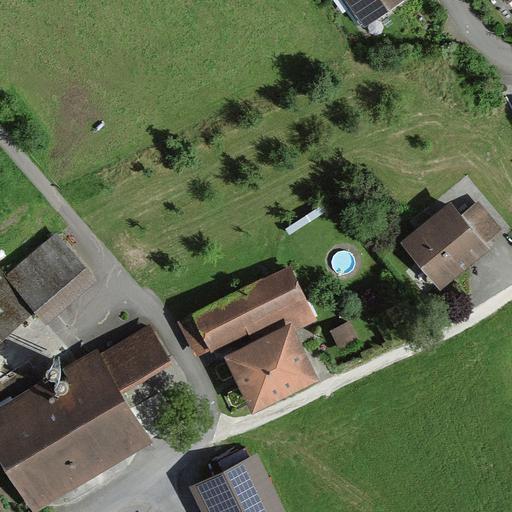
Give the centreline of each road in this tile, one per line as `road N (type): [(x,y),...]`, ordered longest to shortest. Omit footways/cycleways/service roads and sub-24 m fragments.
road 1 (track): [(511,295),(425,348),(250,424),(197,427)]
road 2 (residential): [(119,275),(194,368),(201,398),(197,427),(182,448),(103,511)]
road 3 (track): [(0,130),(119,275)]
